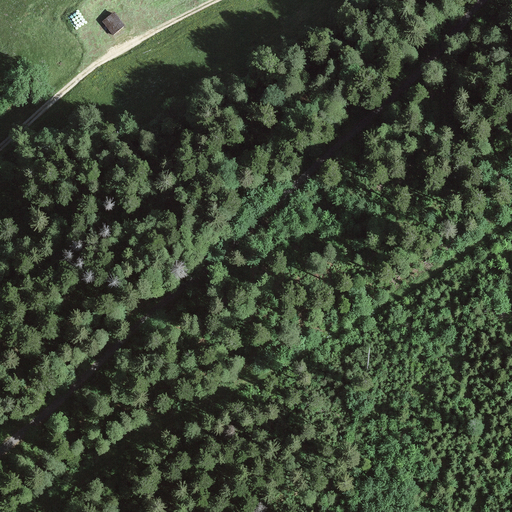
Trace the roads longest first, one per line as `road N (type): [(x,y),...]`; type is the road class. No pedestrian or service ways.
road 1 (tertiary): [(482,0),(262,219),(0,453)]
road 2 (track): [(40,511),(146,433),(316,346),(511,219)]
road 3 (track): [(0,140),(80,73),(215,0)]
